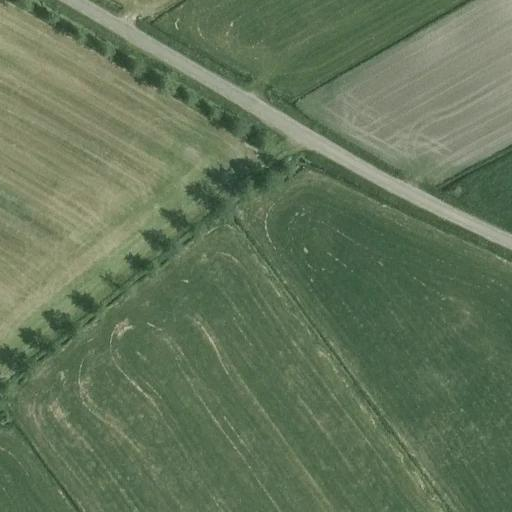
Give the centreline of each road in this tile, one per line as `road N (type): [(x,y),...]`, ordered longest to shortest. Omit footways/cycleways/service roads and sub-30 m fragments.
road 1 (unclassified): [(511,242),(64,0)]
road 2 (track): [(0,372),(213,185),(307,137)]
